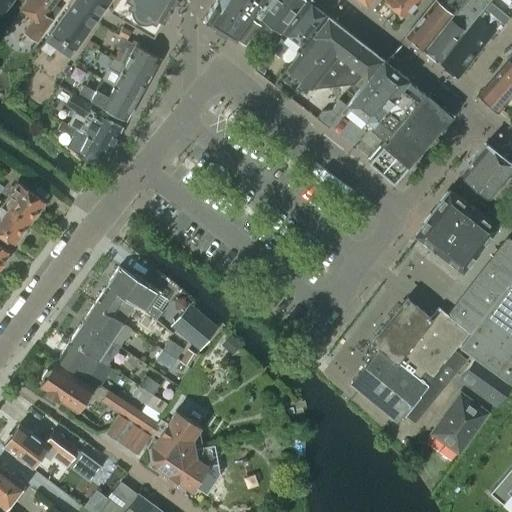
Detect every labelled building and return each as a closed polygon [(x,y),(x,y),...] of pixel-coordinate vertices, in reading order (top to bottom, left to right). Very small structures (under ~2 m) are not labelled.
[(51,19),(45,14),(55,0),(26,0),(20,8),(33,18),(24,31),(35,40),(51,19)] [(73,0),(47,36),(71,54),(110,0),(73,0)] [(114,0),(108,9),(152,35),(162,19),(173,0),(114,0)] [(219,33),(221,31),(233,39),(251,13),(257,18),(270,0),(213,0),(202,18),(214,26),(213,29),(219,33)] [(287,22),(302,0),(270,0),(258,17),(279,33),(287,22)] [(384,0),(385,1),(383,3),(392,11),(394,9),(402,16),(407,11),(417,0),(384,0)] [(422,50),(461,0),(441,0),(439,4),(434,0),(433,0),(405,35),(421,49),(422,50)] [(435,61),(460,28),(465,31),(488,0),(461,0),(422,50),(435,61)] [(511,0),(488,0),(465,31),(439,64),(440,65),(456,78),(494,30),(497,33),(504,24),(503,23),(511,11),(511,0)] [(298,52),(326,16),(316,8),(307,1),(280,37),(281,37),(273,48),(280,53),(288,43),(298,52)] [(244,46),(259,25),(249,17),(234,38),(244,46)] [(366,77),(380,58),(326,17),(280,76),(299,91),(300,90),(352,84),(353,85),(361,74),(366,77)] [(127,38),(131,31),(121,26),(118,33),(127,38)] [(147,78),(158,57),(120,37),(114,49),(128,56),(123,65),(147,78)] [(136,98),(147,78),(123,65),(103,54),(100,60),(107,64),(106,67),(118,73),(112,85),(136,98)] [(511,56),(508,60),(477,95),(478,96),(483,101),(496,111),(509,96),(511,99),(511,63),(511,62),(511,56)] [(275,66),(262,57),(257,65),(269,74),(275,66)] [(385,141),(424,95),(406,81),(407,79),(404,77),(399,73),(382,59),(346,104),(371,124),(368,127),(374,132),(372,135),(381,142),(383,139),(385,141)] [(126,119),(136,98),(112,85),(107,95),(94,89),(94,90),(82,84),(78,93),(101,106),(126,119)] [(395,180),(440,127),(450,115),(446,111),(446,108),(438,101),(436,103),(425,93),(424,95),(385,141),(367,161),(389,180),(395,180)] [(84,116),(90,105),(72,94),(66,105),(84,116)] [(328,128),(338,116),(330,110),(321,111),(315,118),(328,128)] [(110,147),(121,126),(103,117),(97,114),(97,116),(92,125),(75,116),(70,126),(110,147)] [(100,166),(110,147),(70,126),(59,120),(55,128),(71,137),(66,147),(76,153),(100,166)] [(488,198),(511,168),(511,163),(485,142),(459,174),(488,198)] [(39,209),(40,207),(44,201),(18,182),(2,203),(29,222),(32,217),(35,217),(39,212),(39,209)] [(461,272),(496,228),(448,190),(413,235),(461,272)] [(25,227),(29,222),(2,203),(0,205),(0,233),(13,243),(19,235),(22,235),(26,230),(25,227)] [(470,334),(511,278),(511,241),(508,238),(448,316),(470,334)] [(159,292),(136,276),(135,278),(119,267),(118,266),(105,287),(132,304),(155,319),(160,311),(150,305),(159,292)] [(511,278),(470,334),(448,316),(437,308),(430,317),(397,361),(379,347),(350,384),(397,421),(432,377),(430,376),(456,344),(472,357),(473,354),(510,383),(511,380),(511,278)] [(121,323),(132,304),(105,287),(94,305),(121,323)] [(397,361),(430,317),(405,298),(392,315),(390,315),(388,315),(386,316),(385,317),(383,318),(386,324),(372,341),(379,347),(397,361)] [(216,327),(189,304),(170,326),(198,349),(216,327)] [(121,323),(94,305),(82,323),(119,346),(130,329),(121,323)] [(119,346),(82,323),(70,341),(106,364),(107,365),(119,346)] [(175,358),(181,348),(167,339),(161,349),(175,358)] [(106,364),(70,341),(58,360),(85,377),(87,374),(96,380),(106,364)] [(169,368),(175,358),(161,349),(154,359),(169,368)] [(185,367),(192,356),(186,352),(179,363),(185,367)] [(473,354),(472,357),(459,376),(495,403),(510,383),(473,354)] [(91,387),(55,363),(52,368),(46,369),(41,376),(42,382),(39,386),(43,389),(44,394),(51,399),(57,398),(75,410),(91,387)] [(151,394),(158,384),(143,375),(137,385),(151,394)] [(145,404),(151,394),(137,385),(131,395),(145,404)] [(115,409),(121,399),(108,391),(102,400),(115,409)] [(459,392),(431,431),(457,451),(485,412),(459,392)] [(159,413),(165,403),(151,394),(145,404),(139,412),(156,423),(161,414),(159,413)] [(202,446),(198,427),(199,426),(175,411),(167,423),(160,418),(157,423),(156,423),(139,412),(135,409),(129,418),(151,433),(154,429),(160,433),(155,441),(152,440),(146,448),(148,449),(149,456),(202,446)] [(99,466),(52,431),(43,442),(18,424),(11,434),(7,434),(3,440),(4,444),(2,447),(30,468),(40,454),(48,460),(52,456),(66,466),(69,462),(90,478),(99,466)] [(190,489),(206,465),(205,464),(202,446),(149,456),(151,463),(149,466),(160,473),(162,470),(190,489)] [(511,464),(488,493),(502,504),(510,496),(511,497),(511,464)] [(0,504),(4,508),(23,483),(0,465),(0,504)] [(160,511),(137,494),(125,510),(107,497),(95,511),(160,511)]
